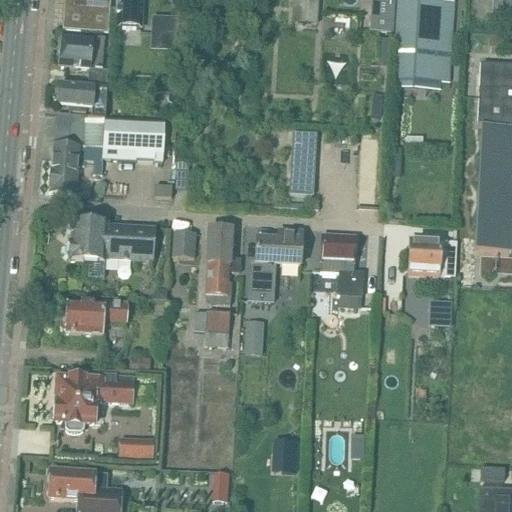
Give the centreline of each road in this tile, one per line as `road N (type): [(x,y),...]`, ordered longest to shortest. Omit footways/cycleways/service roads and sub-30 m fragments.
road 1 (residential): [(382,231),(0,206)]
road 2 (tertiary): [(0,206),(17,0)]
